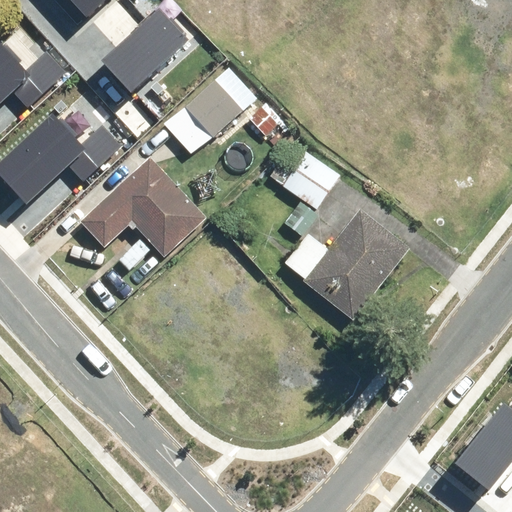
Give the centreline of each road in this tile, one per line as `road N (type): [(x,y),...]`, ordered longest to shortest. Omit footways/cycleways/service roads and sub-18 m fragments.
road 1 (residential): [(217,511),(0,279)]
road 2 (residential): [(511,278),(324,511)]
